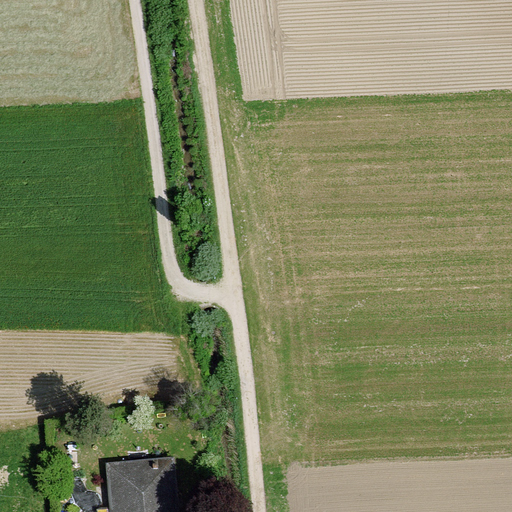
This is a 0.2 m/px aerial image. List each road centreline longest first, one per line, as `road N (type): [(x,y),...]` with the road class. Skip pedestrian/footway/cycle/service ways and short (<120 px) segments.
road 1 (track): [(259,511),(236,298),(194,294),(173,275),(133,0)]
road 2 (track): [(236,298),(194,0)]
